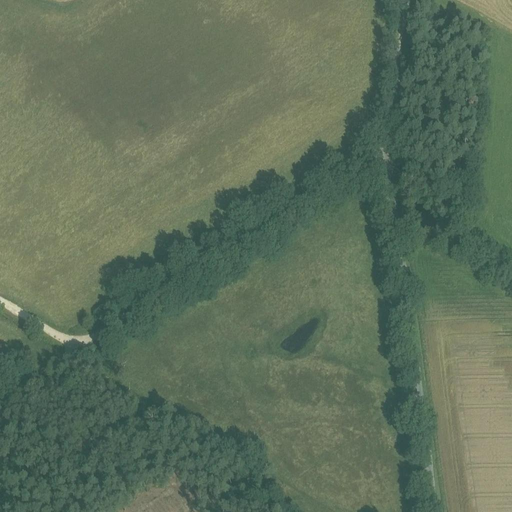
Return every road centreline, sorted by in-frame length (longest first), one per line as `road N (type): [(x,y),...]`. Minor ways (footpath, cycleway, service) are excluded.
road 1 (track): [(75,349),(392,156)]
road 2 (track): [(392,156),(434,511)]
road 3 (track): [(393,144),(421,161),(483,246),(511,266)]
road 4 (track): [(392,156),(405,0)]
